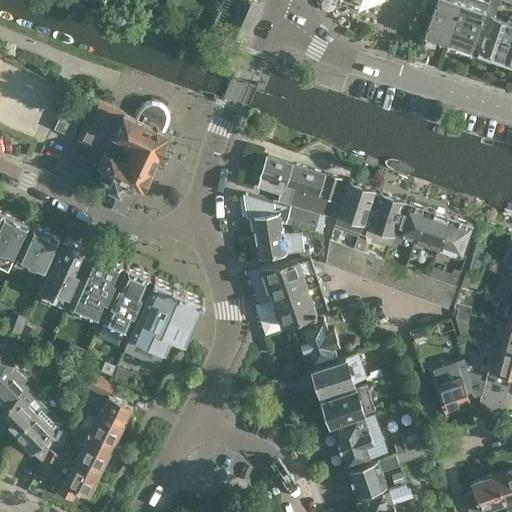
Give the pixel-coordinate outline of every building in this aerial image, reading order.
[(235,0),(232,8),(237,10),(228,31),(224,42),(228,44),(230,40),(240,44),(243,37),(249,24),(250,24),(254,15),(253,14),(259,0),(258,0),(235,0)] [(422,12),(430,15),(435,0),(422,0),(420,8),(422,12)] [(447,40),(461,0),(435,0),(430,15),(424,31),(447,40)] [(471,48),(484,11),(488,0),(470,0),(470,1),(467,0),(461,0),(447,40),(471,48)] [(212,27),(222,32),(231,14),(221,9),(212,27)] [(511,15),(510,14),(508,20),(484,11),(471,48),(478,50),(478,51),(511,62),(511,15)] [(104,166),(99,177),(121,187),(123,184),(129,187),(135,184),(137,181),(142,184),(149,169),(167,131),(162,129),(135,116),(127,112),(97,98),(78,137),(105,150),(99,163),(104,166)] [(135,116),(162,129),(165,122),(168,123),(170,114),(167,106),(160,100),(152,98),(144,101),(138,108),(135,116)] [(54,128),(72,136),(82,115),(64,107),(54,128)] [(285,183),(292,161),(268,154),(259,184),(281,190),(279,199),(288,202),(294,185),(285,183)] [(342,176),(319,169),(292,161),(285,183),(294,185),(288,202),(330,214),(342,176)] [(363,219),(374,187),(350,179),(335,220),(360,230),(364,219),(363,219)] [(363,219),(364,219),(369,221),(365,232),(371,234),(370,237),(383,242),(385,238),(390,240),(391,237),(393,229),(404,198),(374,187),(363,219)] [(245,191),(245,192),(249,215),(252,214),(255,231),(259,253),(304,247),(301,230),(283,232),(281,216),(287,216),(286,221),(322,231),(324,213),(291,204),(290,204),(245,191)] [(404,198),(393,229),(391,237),(400,241),(403,233),(415,237),(426,206),(404,198)] [(426,206),(415,237),(438,245),(449,214),(447,213),(448,213),(434,208),(434,209),(426,206)] [(4,207),(0,215),(0,263),(8,267),(31,220),(4,207)] [(449,214),(438,245),(462,253),(473,222),(449,214)] [(45,268),(60,234),(34,221),(15,263),(35,272),(39,265),(45,268)] [(64,236),(39,291),(65,302),(90,247),(64,236)] [(336,265),(344,243),(329,237),(326,261),(336,265)] [(471,261),(483,264),(486,255),(482,254),(485,243),(477,241),(471,261)] [(348,269),(357,247),(344,243),(336,265),(348,269)] [(359,273),(367,251),(357,247),(348,269),(359,273)] [(93,249),(69,303),(99,317),(123,262),(93,249)] [(370,278),(379,255),(367,251),(359,273),(370,278)] [(311,254),(262,262),(263,264),(248,268),(259,301),(273,296),(282,323),(328,307),(311,254)] [(382,282),(390,259),(379,255),(370,278),(382,282)] [(393,286),(401,263),(390,259),(382,282),(393,286)] [(483,264),(471,261),(468,270),(465,269),(461,283),(477,287),(483,264)] [(404,290),(412,267),(401,263),(393,286),(404,290)] [(102,319),(126,329),(151,274),(127,264),(102,319)] [(415,294),(423,271),(412,267),(404,290),(415,294)] [(426,298),(434,275),(423,271),(415,294),(426,298)] [(434,275),(426,298),(437,302),(441,291),(445,279),(434,275)] [(173,332),(186,338),(203,300),(204,298),(202,297),(202,298),(157,278),(157,277),(155,276),(154,279),(155,279),(132,331),(166,347),(173,332)] [(448,306),(457,283),(445,279),(441,291),(437,302),(448,306)] [(511,296),(504,295),(498,317),(509,320),(511,321),(511,296)] [(362,298),(341,306),(345,318),(366,310),(362,298)] [(455,306),(459,307),(470,310),(472,302),(457,298),(455,306)] [(470,310),(459,307),(457,317),(468,320),(470,310)] [(5,326),(22,333),(29,316),(12,309),(5,326)] [(324,315),(319,317),(299,324),(312,362),(313,361),(314,364),(345,353),(340,340),(339,341),(334,327),(335,327),(332,319),(326,321),(324,315)] [(511,321),(509,320),(502,344),(511,346),(511,321)] [(463,352),(470,350),(467,342),(464,341),(460,342),(463,352)] [(511,346),(502,344),(496,367),(490,365),(486,377),(509,384),(511,373),(511,346)] [(353,380),(352,377),(363,373),(355,349),(345,353),(314,364),(314,365),(313,365),(321,390),(353,380)] [(447,409),(471,401),(467,389),(475,387),(472,379),(485,382),(486,377),(469,372),(467,364),(459,366),(454,351),(443,355),(450,377),(438,382),(447,409)] [(113,373),(117,363),(106,359),(102,368),(113,373)] [(0,388),(3,382),(13,366),(0,362),(0,388)] [(3,382),(0,388),(0,415),(7,423),(4,425),(12,433),(40,405),(42,402),(23,383),(27,378),(23,374),(18,373),(13,370),(14,367),(13,366),(3,382)] [(120,366),(117,373),(127,378),(131,371),(120,366)] [(109,395),(114,384),(93,373),(88,385),(109,395)] [(509,384),(486,377),(485,382),(483,389),(506,395),(509,384)] [(331,421),(375,406),(366,381),(323,396),(331,421)] [(506,395),(483,389),(480,400),(503,407),(506,395)] [(90,431),(114,442),(127,417),(133,405),(110,394),(104,406),(103,405),(97,416),(87,411),(81,425),(91,430),(90,431)] [(55,430),(63,422),(54,413),(42,402),(40,405),(12,433),(21,442),(23,440),(32,449),(33,448),(43,459),(51,443),(55,436),(58,432),(55,430)] [(345,463),(386,450),(374,412),(333,425),(345,463)] [(65,428),(77,434),(81,425),(69,419),(65,428)] [(424,425),(401,431),(406,448),(429,441),(424,425)] [(77,456),(102,468),(114,442),(90,431),(77,456)] [(102,468),(77,456),(51,443),(43,459),(39,467),(50,473),(56,461),(71,468),(65,480),(90,492),(102,468)] [(395,452),(347,468),(356,494),(386,484),(381,469),(399,463),(395,452)] [(511,467),(495,473),(504,500),(511,497),(511,467)] [(504,500),(495,473),(472,481),(475,489),(463,493),(469,511),(483,511),(482,508),(504,500)] [(385,490),(358,499),(361,511),(396,511),(392,500),(411,494),(409,486),(406,487),(404,483),(385,489),(385,490)]
